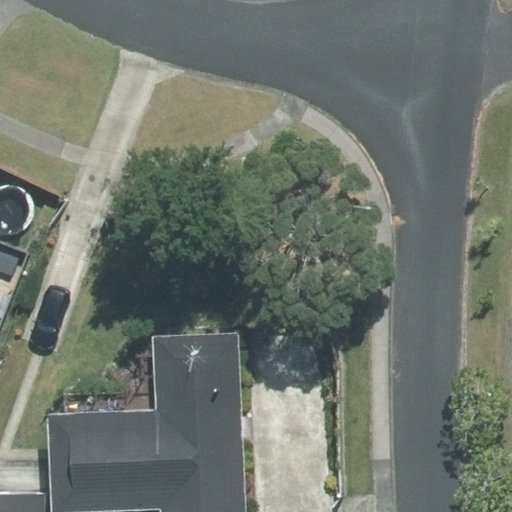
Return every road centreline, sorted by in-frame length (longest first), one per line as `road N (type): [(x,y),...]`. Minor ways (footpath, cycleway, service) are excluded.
road 1 (residential): [(431,511),(423,305),(434,43)]
road 2 (residential): [(129,0),(259,42),(434,43)]
